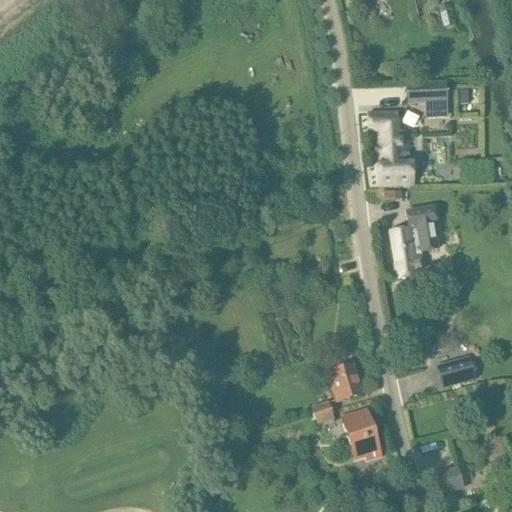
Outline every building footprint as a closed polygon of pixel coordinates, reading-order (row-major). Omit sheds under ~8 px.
[(179,16),(192,3),(189,0),(180,0),(172,8),(179,16)] [(68,61),(86,85),(97,77),(80,53),(68,61)] [(407,104),(445,102),(444,85),(407,86),(407,104)] [(60,87),(53,92),(64,107),(71,101),(60,87)] [(468,92),(459,93),(459,105),(468,105),(468,92)] [(408,164),(407,133),(397,133),(396,113),(367,115),(367,135),(378,135),(379,165),(377,165),(378,188),(412,187),(411,164),(408,164)] [(394,193),(383,193),(383,201),(394,201),(394,193)] [(409,229),(389,232),(395,269),(397,282),(419,278),(419,276),(425,275),(421,252),(437,249),(433,225),(435,225),(432,208),(425,209),(406,212),(409,229)] [(467,362),(436,370),(442,390),(473,381),(467,362)] [(351,365),(332,371),(326,373),(336,404),(361,396),(351,365)] [(310,409),(312,417),(331,411),(328,403),(310,409)] [(334,420),(331,411),(312,417),(315,426),(334,420)] [(366,411),(347,417),(340,419),(353,461),(365,457),(366,461),(380,457),(366,411)] [(511,460),(511,457),(491,463),(497,484),(510,480),(509,477),(511,475),(511,460)] [(463,489),(458,468),(432,475),(438,496),(463,489)]
